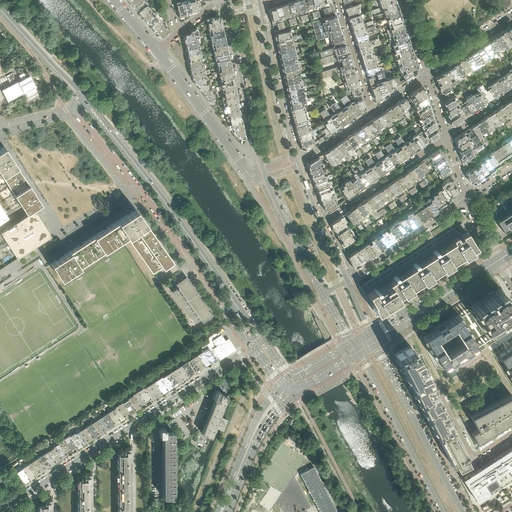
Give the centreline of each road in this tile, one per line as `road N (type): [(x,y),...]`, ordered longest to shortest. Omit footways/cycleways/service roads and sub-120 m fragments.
road 1 (residential): [(0,511),(228,364)]
road 2 (secondary): [(79,98),(235,306)]
road 3 (tertiary): [(463,511),(375,346)]
road 4 (tertiary): [(360,355),(443,511)]
road 5 (residential): [(224,0),(263,168)]
road 6 (residential): [(138,189),(226,309),(235,306)]
road 7 (residential): [(296,157),(259,5)]
road 8 (residential): [(446,137),(321,223)]
road 9 (residential): [(246,171),(157,51)]
road 10 (residential): [(347,281),(468,198)]
road 11 (secondary): [(281,388),(257,416),(218,511)]
road 12 (secondary): [(229,511),(262,432),(295,394)]
road 13 (unclassified): [(265,176),(322,293)]
